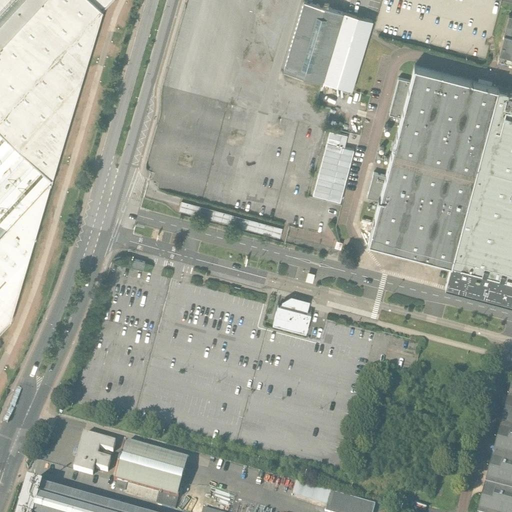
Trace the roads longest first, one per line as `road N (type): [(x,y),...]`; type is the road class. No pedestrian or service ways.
road 1 (tertiary): [(113,173),(125,162),(172,0)]
road 2 (tertiary): [(152,0),(107,154),(113,173)]
road 3 (tertiary): [(34,390),(49,380),(77,315),(93,270),(89,251)]
road 4 (tertiary): [(89,251),(73,264),(31,372),(34,390)]
